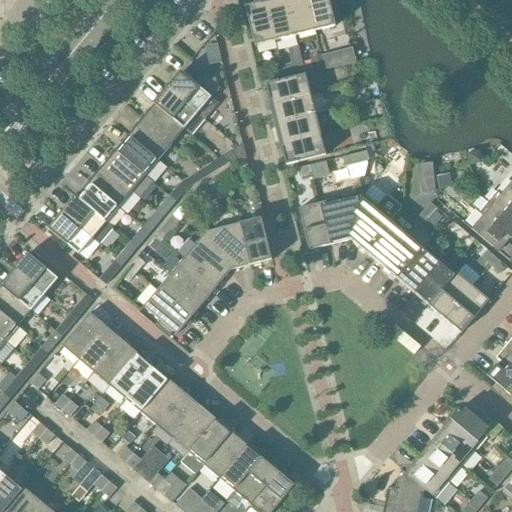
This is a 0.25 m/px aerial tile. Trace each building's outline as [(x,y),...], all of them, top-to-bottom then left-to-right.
[(276,41),(296,36),(286,0),(275,0),(266,3),(276,41)] [(307,0),(286,0),(296,36),(315,31),(307,0)] [(307,0),(315,31),(336,26),(329,0),(307,0)] [(276,41),(266,3),(245,8),(255,47),(276,41)] [(492,53),(490,51),(485,46),(484,46),(477,54),(485,60),(492,53)] [(341,52),(322,57),(325,70),(344,65),(341,52)] [(321,55),(311,58),(315,73),(325,70),(322,57),(321,55)] [(302,62),(292,64),(294,73),(304,71),(302,62)] [(169,89),(206,120),(220,104),(211,98),(214,95),(215,91),(216,88),(217,84),(217,80),(215,77),(213,75),(210,74),(208,73),(205,72),(202,72),(199,73),(196,74),(194,76),(192,79),(191,81),(183,74),(186,72),(185,71),(169,89)] [(272,105),(311,96),(306,75),(267,85),(272,105)] [(169,89),(156,105),(185,129),(193,136),(206,120),(169,89)] [(316,115),(311,96),(272,105),(277,125),(316,115)] [(172,145),(185,129),(156,105),(143,121),(172,145)] [(321,135),(316,115),(277,125),(282,145),(321,135)] [(130,136),(158,161),(172,145),(143,121),(130,136)] [(321,135),(282,145),(287,165),(326,156),(321,135)] [(130,136),(116,152),(153,183),(154,182),(146,175),(158,161),(130,136)] [(232,151),(240,163),(247,159),(243,144),(232,151)] [(240,163),(232,151),(224,155),(232,168),(240,163)] [(116,152),(103,168),(132,192),(132,191),(140,198),(153,183),(116,152)] [(355,155),(357,164),(369,161),(367,152),(355,155)] [(468,155),(470,165),(477,163),(480,159),(479,153),(468,155)] [(357,164),(355,155),(342,158),(345,167),(357,164)] [(314,175),(327,171),(325,162),(312,166),(314,175)] [(202,171),(206,177),(218,170),(214,164),(202,171)] [(433,164),(421,165),(421,174),(434,173),(433,164)] [(313,175),(310,166),(298,169),(300,178),(313,175)] [(103,168),(90,183),(119,207),(132,192),(103,168)] [(206,177),(202,171),(191,178),(195,185),(206,177)] [(218,177),(223,185),(234,179),(229,171),(218,177)] [(223,185),(218,177),(207,184),(212,192),(223,185)] [(351,241),(367,254),(395,221),(393,220),(402,208),(387,196),(378,207),(367,197),(369,180),(365,179),(362,194),(362,193),(351,241)] [(488,202),(511,222),(511,181),(501,195),(497,192),(488,202)] [(106,223),(119,207),(90,183),(77,199),(106,223)] [(170,197),(176,202),(185,191),(179,186),(170,197)] [(330,246),(351,241),(362,193),(320,204),(330,246)] [(176,202),(170,197),(161,208),(167,213),(176,202)] [(77,199),(64,214),(93,239),(93,238),(101,244),(113,229),(106,223),(77,199)] [(511,222),(488,202),(479,213),(483,216),(471,230),(510,262),(511,259),(511,246),(508,244),(511,240),(511,239),(511,222)] [(422,213),(430,219),(438,209),(430,203),(422,213)] [(330,246),(320,204),(299,209),(310,251),(330,246)] [(395,221),(367,254),(383,267),(410,234),(418,225),(414,222),(402,212),(395,221)] [(430,219),(422,213),(414,222),(418,225),(422,228),(430,219)] [(93,239),(64,214),(48,233),(49,234),(51,231),(79,255),(93,239)] [(156,236),(163,242),(180,222),(172,216),(156,236)] [(144,228),(150,233),(159,223),(153,217),(144,228)] [(272,260),(262,218),(241,224),(251,266),(272,260)] [(241,224),(207,232),(231,271),(251,266),(241,224)] [(459,240),(465,232),(456,224),(449,232),(459,240)] [(150,233),(144,228),(135,239),(141,244),(150,233)] [(217,287),(231,271),(207,232),(184,259),(217,287)] [(465,232),(459,240),(469,248),(475,241),(465,232)] [(426,247),(410,234),(383,267),(398,280),(426,247)] [(163,242),(156,236),(148,245),(155,252),(163,242)] [(442,261),(426,247),(398,280),(414,294),(442,261)] [(116,261),(122,266),(133,254),(127,249),(116,261)] [(490,266),(496,259),(487,251),(481,258),(490,266)] [(16,271),(45,296),(58,279),(30,256),(33,253),(32,253),(16,271)] [(130,267),(137,273),(145,263),(138,257),(130,267)] [(204,303),(217,287),(184,259),(171,275),(204,303)] [(496,259),(490,266),(500,274),(506,267),(496,259)] [(112,279),(122,266),(116,261),(106,274),(112,279)] [(457,274),(442,261),(414,294),(429,307),(457,274)] [(137,273),(130,267),(122,276),(129,283),(137,273)] [(16,271),(3,287),(32,311),(45,296),(16,271)] [(429,307),(445,320),(473,287),(457,274),(429,307)] [(191,318),(204,303),(171,275),(158,291),(191,318)] [(3,287),(0,290),(0,311),(18,327),(32,311),(3,287)] [(473,287),(445,320),(461,334),(489,301),(473,287)] [(191,318),(158,291),(144,307),(160,321),(157,324),(156,325),(171,337),(171,336),(174,332),(177,335),(191,318)] [(71,315),(77,320),(87,307),(81,302),(71,315)] [(0,338),(5,342),(18,327),(0,311),(0,338)] [(79,360),(106,327),(90,314),(62,347),(79,360)] [(77,320),(71,315),(60,327),(66,332),(77,320)] [(122,340),(106,327),(79,360),(94,374),(122,340)] [(53,348),(62,338),(56,333),(47,343),(53,348)] [(138,354),(122,340),(94,374),(110,387),(138,354)] [(511,355),(504,349),(496,358),(502,363),(498,367),(496,365),(487,376),(511,396),(511,355)] [(30,363),(36,368),(45,358),(39,353),(30,363)] [(110,387),(126,400),(153,367),(138,354),(110,387)] [(36,368),(30,363),(21,374),(27,379),(36,368)] [(169,380),(153,367),(126,400),(141,413),(169,380)] [(46,381),(39,374),(31,384),(38,390),(46,381)] [(185,393),(169,380),(141,413),(157,426),(185,393)] [(3,395),(9,400),(19,389),(13,384),(3,395)] [(157,426),(172,439),(200,406),(185,393),(157,426)] [(9,400),(3,395),(0,399),(0,410),(0,411),(9,400)] [(63,411),(71,401),(63,395),(55,405),(63,411)] [(71,401),(63,411),(70,417),(78,408),(71,401)] [(7,412),(14,418),(23,409),(15,402),(7,412)] [(200,406),(172,439),(188,453),(216,420),(200,406)] [(494,439),(503,429),(495,422),(489,428),(466,409),(462,413),(458,410),(445,426),(475,452),(489,436),(494,439)] [(216,420),(188,453),(204,466),(231,433),(216,420)] [(94,437),(102,428),(95,421),(86,431),(94,437)] [(39,439),(47,429),(40,423),(32,433),(39,439)] [(462,467),(475,452),(445,426),(432,442),(462,467)] [(102,428),(94,437),(101,444),(110,434),(102,428)] [(47,429),(39,439),(47,446),(55,436),(47,429)] [(204,466),(219,479),(247,446),(231,433),(204,466)] [(449,483),(462,467),(432,442),(419,457),(449,483)] [(219,479),(235,492),(263,459),(247,446),(219,479)] [(125,464),(134,454),(126,448),(118,458),(125,464)] [(70,466),(79,456),(71,449),(63,459),(70,466)] [(134,454),(125,464),(133,470),(141,460),(134,454)] [(79,456),(70,466),(78,472),(86,462),(79,456)] [(419,457),(405,473),(427,491),(436,499),(449,483),(419,457)] [(498,469),(507,476),(511,469),(511,461),(508,458),(498,469)] [(235,492),(250,505),(278,472),(263,459),(235,492)] [(0,485),(9,475),(0,467),(0,485)] [(507,476),(498,469),(489,480),(498,487),(507,476)] [(278,472),(250,505),(244,511),(272,511),(281,503),(284,506),(285,507),(297,493),(296,492),(292,489),(295,486),(278,472)] [(384,508),(401,511),(419,511),(423,495),(427,491),(405,473),(396,485),(395,489),(389,488),(384,508)] [(157,490),(165,480),(157,474),(149,484),(157,490)] [(0,485),(0,511),(4,511),(25,488),(9,475),(0,485)] [(101,492),(110,482),(102,476),(94,485),(101,492)] [(511,503),(511,479),(500,493),(511,503)] [(165,480),(157,490),(164,496),(174,504),(187,488),(178,480),(172,487),(165,480)] [(110,482),(101,492),(109,498),(117,488),(110,482)] [(4,511),(31,511),(40,501),(25,488),(4,511)] [(182,511),(191,511),(202,499),(190,489),(175,506),(182,511)] [(471,501),(480,508),(488,499),(479,491),(471,501)] [(217,511),(202,499),(191,511),(217,511)] [(31,511),(52,511),(40,501),(31,511)] [(476,511),(480,508),(471,501),(463,511),(464,511),(476,511)] [(125,511),(137,511),(141,508),(133,502),(125,511)]
